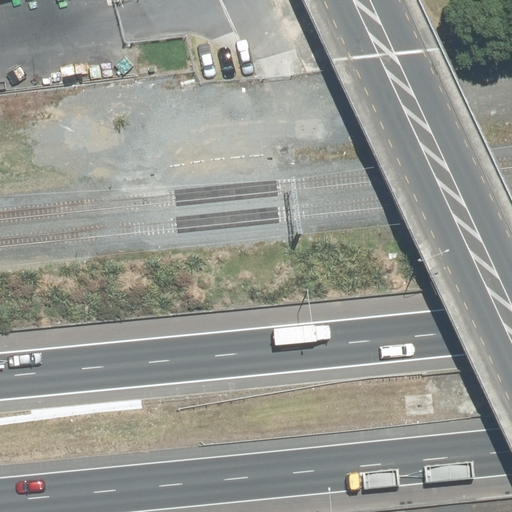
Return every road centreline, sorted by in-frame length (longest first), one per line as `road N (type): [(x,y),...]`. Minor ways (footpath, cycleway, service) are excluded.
road 1 (motorway): [(0,385),(511,330)]
road 2 (motorway): [(511,454),(0,506)]
road 3 (secondary): [(368,0),(511,311)]
